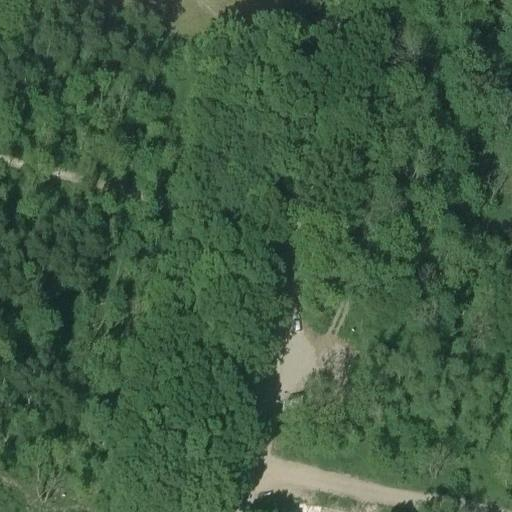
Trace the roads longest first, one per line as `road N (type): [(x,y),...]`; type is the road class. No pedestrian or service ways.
road 1 (unclassified): [(352,0),(259,404)]
road 2 (track): [(290,256),(109,186),(0,163)]
road 3 (track): [(247,472),(422,511)]
